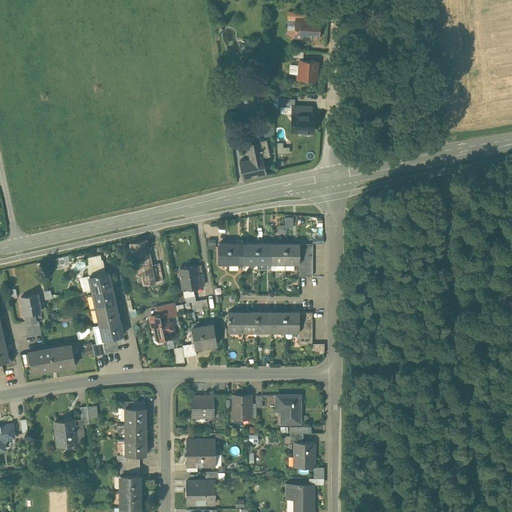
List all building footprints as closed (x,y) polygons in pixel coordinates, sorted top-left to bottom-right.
[(309,12),(287,11),(287,23),(291,23),(290,39),(302,39),(302,34),(311,34),(311,40),(320,40),(320,17),(309,17),(309,12)] [(318,62),(298,60),(297,80),(317,81),(318,62)] [(291,99),(277,98),(277,109),(291,109),(291,99)] [(315,115),(312,115),(312,106),(293,106),(293,114),(290,114),(289,132),(315,133),(315,115)] [(258,141),(247,144),(250,160),(240,162),(243,179),(265,174),(258,141)] [(209,248),(216,249),(218,239),(210,238),(209,248)] [(146,239),(129,243),(133,260),(150,256),(146,239)] [(243,243),(218,243),(218,263),(243,263),(243,243)] [(257,243),(243,243),(243,263),(257,263),(257,243)] [(271,243),(257,243),(257,263),(271,263),(271,243)] [(285,243),(271,243),(271,263),(277,263),(285,263),(285,243)] [(299,244),(285,243),(285,263),(294,263),(299,263),(299,256),(299,250),(299,244)] [(150,256),(133,260),(136,275),(141,274),(154,271),(152,264),(150,256)] [(159,263),(152,264),(154,271),(154,273),(155,281),(163,280),(159,263)] [(196,265),(179,268),(184,296),(194,294),(192,287),(204,285),(202,276),(198,276),(196,265)] [(108,271),(89,275),(92,291),(111,287),(108,271)] [(154,271),(141,274),(143,284),(156,282),(155,281),(154,273),(154,271)] [(111,288),(92,292),(96,308),(115,304),(111,288)] [(37,293),(21,297),(24,314),(34,312),(40,311),(37,293)] [(206,298),(191,301),(193,311),(208,308),(206,298)] [(175,302),(160,305),(162,313),(169,311),(170,317),(177,315),(175,302)] [(115,304),(96,308),(100,324),(118,320),(115,304)] [(169,311),(162,313),(160,305),(154,306),(156,314),(151,315),(150,317),(151,325),(154,327),(155,332),(153,336),(154,341),(157,343),(162,342),(165,339),(172,337),(174,335),(172,328),(174,325),(173,322),(171,321),(170,317),(169,311)] [(242,311),(228,311),(228,331),(242,331),(242,311)] [(256,311),(242,311),(242,331),(256,331),(256,311)] [(270,311),(256,311),(256,331),(270,331),(270,311)] [(284,312),(270,311),(270,331),(284,331),(284,312)] [(299,311),(284,312),(284,331),(299,331),(299,324),(299,318),(299,311)] [(34,312),(24,314),(25,323),(36,321),(34,312)] [(118,320),(100,324),(103,340),(109,339),(115,337),(122,336),(118,320)] [(36,321),(25,323),(28,336),(41,334),(38,321),(36,321)] [(213,324),(191,327),(194,343),(195,348),(216,344),(213,324)] [(115,337),(109,339),(109,340),(112,352),(118,350),(115,337)] [(109,340),(104,341),(103,341),(106,353),(112,352),(109,340)] [(106,353),(103,341),(97,343),(100,355),(106,353)] [(97,343),(92,344),(94,356),(100,355),(97,343)] [(194,343),(182,345),(184,356),(196,354),(195,348),(194,343)] [(71,344),(28,352),(31,371),(75,364),(71,344)] [(224,394),(215,394),(215,403),(218,403),(218,409),(225,409),(224,394)] [(213,395),(192,395),(192,416),(213,416),(213,395)] [(250,395),(233,395),(233,396),(233,414),(249,414),(250,414),(249,414),(249,403),(249,396),(250,396),(250,395)] [(299,395),(276,395),(276,406),(281,406),(281,422),(300,422),(299,395)] [(87,406),(79,407),(81,424),(89,423),(87,406)] [(131,407),(125,407),(125,423),(145,423),(144,407),(131,407)] [(73,419),(54,421),(57,445),(76,443),(73,419)] [(13,437),(11,423),(0,424),(0,449),(5,449),(4,442),(8,437),(13,437)] [(145,439),(145,423),(125,423),(125,439),(145,439)] [(145,439),(125,439),(126,455),(139,455),(145,455),(145,439)] [(215,439),(186,439),(186,465),(197,465),(215,465),(215,439)] [(314,441),(294,441),(294,456),(296,456),(296,466),(314,466),(314,441)] [(217,481),(217,471),(205,471),(205,480),(214,480),(214,481),(217,481)] [(136,475),(120,475),(120,491),(139,491),(139,475),(138,475),(136,475)] [(205,480),(186,480),(186,503),(214,503),(214,481),(214,480),(205,480)] [(314,483),(286,483),(286,495),(295,498),(295,511),(312,511),(313,493),(314,493),(314,483)] [(120,491),(120,507),(139,507),(139,491),(120,491)]
